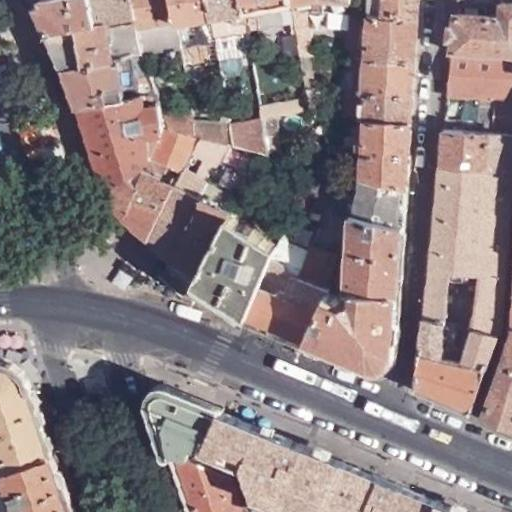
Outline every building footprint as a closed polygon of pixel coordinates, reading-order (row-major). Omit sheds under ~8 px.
[(96,25),(91,0),(37,0),(36,0),(49,32),(96,25)] [(134,20),(130,0),(91,0),(96,25),(134,20)] [(179,42),(171,0),(130,0),(134,20),(140,56),(180,49),(180,48),(179,42)] [(212,16),(209,0),(171,0),(179,42),(180,48),(206,45),(208,65),(220,64),(216,39),(212,16)] [(245,11),(243,0),(209,0),(212,16),(245,11)] [(293,3),(292,0),(243,0),(245,11),(255,9),(259,30),(283,27),(280,5),(293,3)] [(324,0),(324,14),(350,16),(351,0),(324,0)] [(419,0),(370,0),(369,17),(418,20),(419,0)] [(511,58),(511,4),(501,5),(499,17),(455,15),(452,55),(511,58)] [(249,34),(245,11),(212,16),(216,39),(249,34)] [(306,13),(294,12),(301,55),(312,56),(306,13)] [(416,63),(418,20),(369,17),(355,16),(353,58),(358,59),(416,63)] [(140,56),(134,20),(96,25),(49,32),(64,65),(65,69),(140,56)] [(312,56),(301,55),(307,89),(317,90),(312,56)] [(511,132),(511,58),(452,55),(447,96),(495,100),(493,120),(484,120),(484,132),(511,132)] [(140,58),(140,56),(65,69),(79,108),(94,106),(139,97),(156,94),(155,90),(140,58)] [(414,96),(416,63),(358,59),(357,92),(414,96)] [(356,119),(357,92),(344,92),(343,118),(347,118),(356,119)] [(365,119),(412,123),(414,96),(357,92),(356,119),(365,119)] [(308,95),(259,104),(260,108),(262,119),(263,119),(279,116),(310,111),(308,95)] [(219,122),(191,118),(194,138),(198,140),(228,146),(233,147),(230,124),(228,112),(225,96),(215,97),(219,122)] [(94,106),(79,108),(93,152),(105,195),(124,218),(159,129),(158,111),(158,104),(141,107),(139,97),(94,106)] [(260,108),(228,112),(230,124),(262,119),(260,108)] [(194,138),(191,118),(158,111),(159,129),(194,138)] [(279,116),(263,119),(270,155),(281,157),(279,116)] [(345,139),(346,135),(347,118),(343,118),(331,117),(330,138),(345,139)] [(233,147),(258,153),(267,156),(262,119),(230,124),(233,147)] [(408,183),(412,123),(365,119),(364,136),(363,150),(360,179),(366,180),(408,190),(408,183)] [(444,130),(465,131),(465,120),(445,119),(444,130)] [(124,218),(148,239),(174,188),(158,181),(163,170),(179,178),(183,171),(190,155),(198,140),(194,138),(159,129),(124,218)] [(511,173),(511,132),(484,132),(465,131),(444,130),(442,158),(441,168),(511,173)] [(363,150),(364,136),(346,135),(345,139),(344,149),(363,150)] [(228,146),(198,140),(190,155),(218,166),(228,146)] [(305,165),(270,156),(266,170),(301,179),(305,165)] [(347,201),(349,176),(312,167),(303,194),(347,201)] [(503,324),(511,204),(511,173),(441,168),(419,387),(474,408),(503,324)] [(148,239),(171,260),(203,197),(208,186),(183,171),(179,178),(174,188),(148,239)] [(406,225),(408,190),(366,180),(360,179),(357,215),(406,225)] [(171,260),(194,280),(227,216),(229,211),(203,197),(171,260)] [(399,351),(406,225),(357,215),(353,214),(348,291),(341,298),(329,293),(309,341),(374,368),(399,351)] [(195,281),(248,315),(271,263),(277,250),(227,216),(194,280),(195,281)] [(298,278),(325,288),(335,256),(311,248),(306,261),(298,278)] [(277,250),(271,263),(285,269),(283,272),(298,278),(306,261),(277,250)] [(249,315),(309,341),(329,293),(330,290),(325,288),(298,278),(283,272),(285,269),(271,263),(248,315),(249,315)] [(511,336),(503,361),(511,363),(511,336)] [(22,340),(0,338),(0,358),(6,360),(20,365),(22,340)] [(0,449),(5,464),(6,465),(51,449),(29,384),(24,372),(20,365),(6,360),(0,358),(0,449)] [(511,363),(503,361),(485,413),(511,424),(511,363)] [(205,448),(221,411),(164,387),(159,387),(155,390),(152,394),(151,402),(169,454),(177,452),(189,458),(191,453),(200,457),(205,448)] [(229,469),(258,398),(231,388),(221,411),(205,448),(223,456),(219,465),(229,469)] [(304,418),(258,398),(229,469),(246,477),(250,467),(258,470),(254,480),(273,488),(280,474),(304,418)] [(352,437),(304,418),(280,474),(309,485),(303,500),(323,508),(352,437)] [(378,448),(352,437),(323,508),(332,511),(350,511),(352,508),(378,448)] [(379,511),(401,458),(378,448),(352,508),(360,511),(379,511)] [(21,511),(71,511),(51,449),(6,465),(21,511)] [(332,511),(323,508),(303,500),(273,488),(254,480),(246,477),(229,469),(219,465),(200,457),(191,453),(189,458),(177,452),(169,454),(189,510),(189,511),(332,511)] [(411,511),(429,470),(401,458),(379,511),(411,511)] [(442,511),(455,480),(429,470),(411,511),(442,511)] [(473,511),(482,492),(455,480),(442,511),(473,511)] [(503,511),(508,502),(482,492),(473,511),(503,511)] [(511,511),(511,504),(508,502),(503,511),(511,511)]
